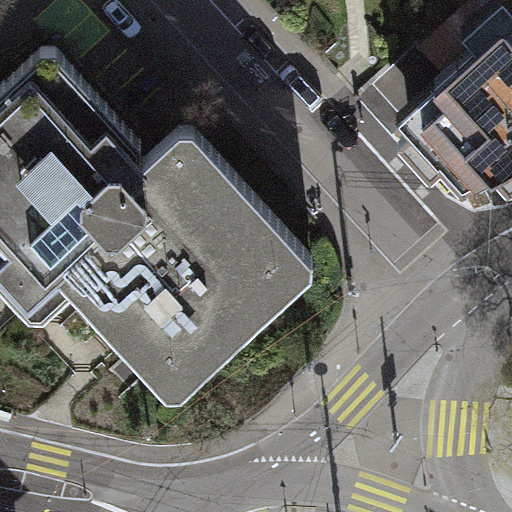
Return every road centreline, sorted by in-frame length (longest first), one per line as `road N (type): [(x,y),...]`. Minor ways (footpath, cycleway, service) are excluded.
road 1 (residential): [(196,0),(476,298)]
road 2 (tertiary): [(476,298),(432,321),(253,486)]
road 3 (tertiary): [(467,511),(446,430),(476,298)]
road 4 (secondary): [(182,497),(0,456)]
road 5 (secondary): [(413,511),(316,486),(253,486)]
